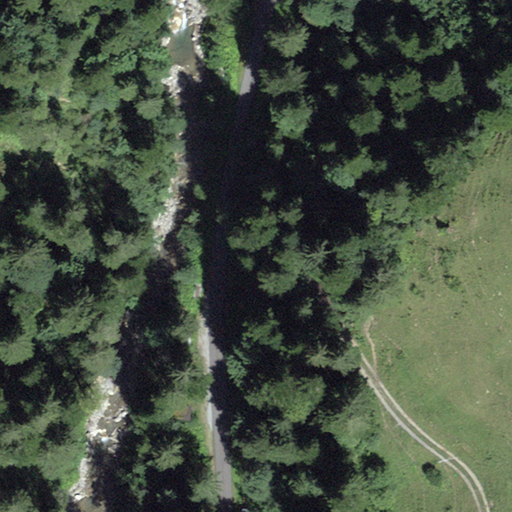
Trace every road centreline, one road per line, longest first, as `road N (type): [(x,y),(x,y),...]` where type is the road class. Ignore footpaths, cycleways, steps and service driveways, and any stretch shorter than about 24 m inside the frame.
road 1 (track): [(484,511),(464,471),(389,402),(313,283),(301,188),(317,73),(304,0)]
road 2 (unclassified): [(223,511),(218,249),(267,0)]
